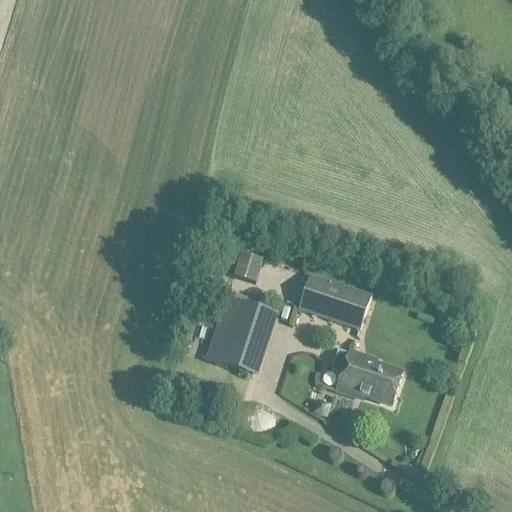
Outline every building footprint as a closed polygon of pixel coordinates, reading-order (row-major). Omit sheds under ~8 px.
[(503,97),(511,87),(511,77),(505,84),(505,85),(498,92),(503,97)] [(511,87),(503,97),(501,99),(511,109),(511,87)] [(255,251),(254,251),(247,274),(260,279),(268,255),(255,251)] [(318,268),(307,303),(367,323),(379,288),(318,268)] [(235,291),(234,294),(214,354),(265,371),(286,308),(235,291)] [(346,342),(340,362),(351,366),(345,384),(362,390),(364,386),(399,398),(410,365),(383,356),(384,353),(358,344),(357,346),(346,342)]
